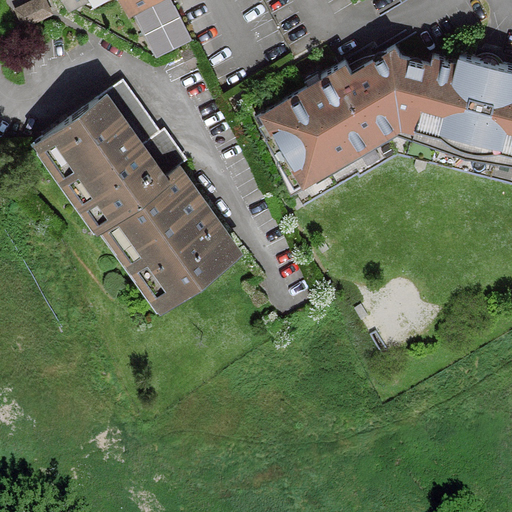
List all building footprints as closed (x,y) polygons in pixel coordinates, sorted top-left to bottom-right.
[(39,0),(25,8),(30,20),(32,21),(47,12),(47,11),(40,0),(39,0)] [(396,42),(353,68),(346,56),(321,71),(323,73),(264,107),(275,126),(267,131),(291,172),(310,160),(313,166),(345,147),(350,156),(388,134),(385,128),(402,118),(440,128),(439,134),(498,150),(499,144),(511,147),(511,61),(490,56),(460,49),(457,58),(433,51),(431,60),(402,53),(396,42)] [(38,139),(56,163),(61,159),(105,218),(108,215),(165,291),(167,292),(185,278),(191,285),(241,246),(242,245),(182,164),(180,165),(159,137),(168,130),(127,74),(38,139)] [(256,113),(267,131),(275,126),(264,107),(256,113)] [(498,150),(439,134),(440,128),(402,118),(385,128),(388,134),(402,126),(466,151),(511,158),(511,147),(499,144),(498,150)] [(310,160),(291,172),(299,186),(350,156),(345,147),(313,166),(310,160)]
